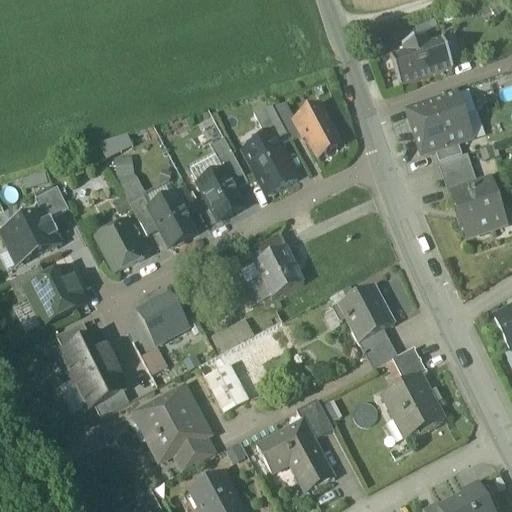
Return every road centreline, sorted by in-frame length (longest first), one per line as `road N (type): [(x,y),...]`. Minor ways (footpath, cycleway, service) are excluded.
road 1 (residential): [(384,156),(105,309)]
road 2 (residential): [(384,156),(452,319)]
road 3 (residential): [(506,441),(366,511)]
road 4 (track): [(0,372),(70,511)]
road 5 (residential): [(369,110),(511,64)]
road 6 (residential): [(452,319),(506,441)]
